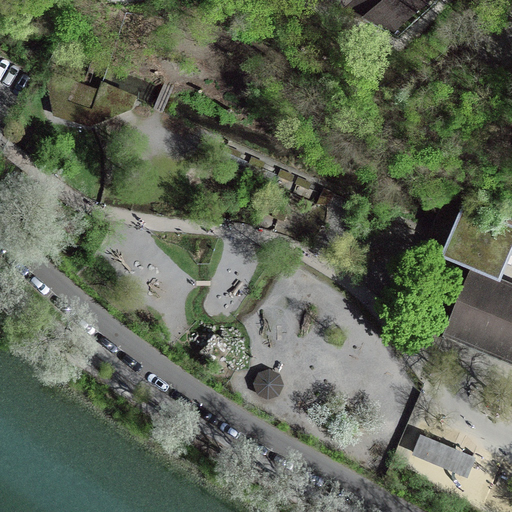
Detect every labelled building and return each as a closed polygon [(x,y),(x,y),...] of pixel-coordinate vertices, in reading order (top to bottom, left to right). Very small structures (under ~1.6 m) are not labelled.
[(322,0),(346,9),(356,0),(344,0),(343,0),(322,0)] [(356,0),(346,9),(394,29),(426,0),(356,0)] [(74,121),(90,126),(96,123),(135,106),(136,101),(101,86),(92,112),(68,104),(75,86),(50,77),(48,82),(55,115),(74,121)] [(86,89),(75,86),(69,103),(81,107),(91,111),(97,93),(86,89)] [(503,284),(511,261),(511,230),(465,211),(469,202),(450,194),(439,220),(432,238),(450,245),(444,260),(458,266),(473,272),(503,284)] [(511,288),(503,284),(473,272),(445,337),(477,351),(499,360),(511,365),(511,288)] [(257,374),(256,386),(265,395),(278,395),(286,386),(286,375),(277,367),(264,367),(257,374)] [(469,471),(476,449),(422,430),(415,452),(469,471)]
